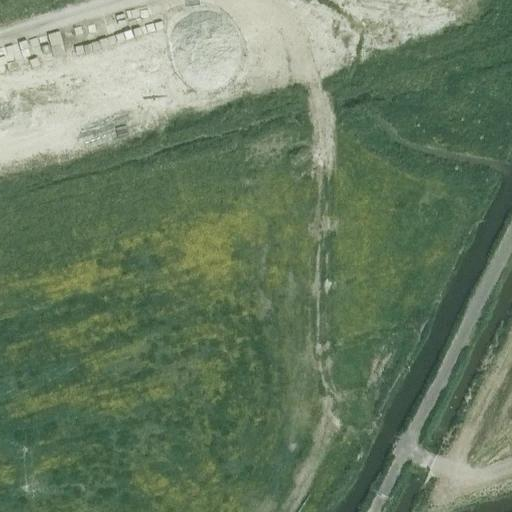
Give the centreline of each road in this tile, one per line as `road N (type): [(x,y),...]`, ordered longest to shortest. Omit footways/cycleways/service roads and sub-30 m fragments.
road 1 (track): [(373,511),(511,239)]
road 2 (track): [(192,0),(198,30),(186,50),(0,85)]
road 3 (track): [(247,0),(286,34),(324,129)]
road 4 (track): [(450,472),(511,343)]
